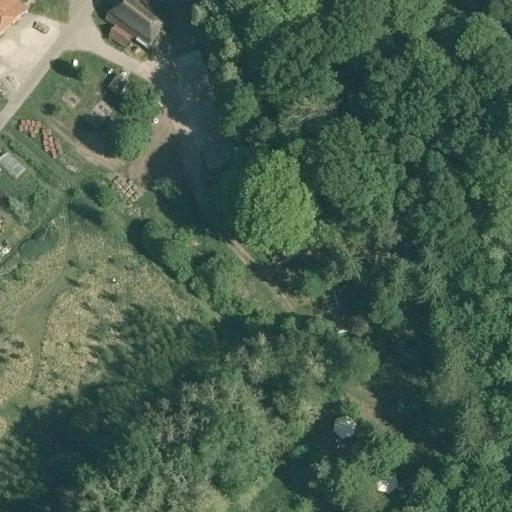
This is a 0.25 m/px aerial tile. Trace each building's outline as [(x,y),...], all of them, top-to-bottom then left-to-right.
[(0,0),(0,36),(28,12),(17,0),(0,0)] [(132,40),(147,51),(172,17),(149,0),(119,0),(105,20),(115,27),(108,38),(126,49),(132,40)] [(107,89),(118,97),(129,83),(118,75),(107,89)] [(174,168),(154,155),(143,172),(163,185),(174,168)] [(221,201),(241,208),(253,178),(232,171),(221,201)] [(240,298),(256,306),(261,297),(245,289),(240,298)]
